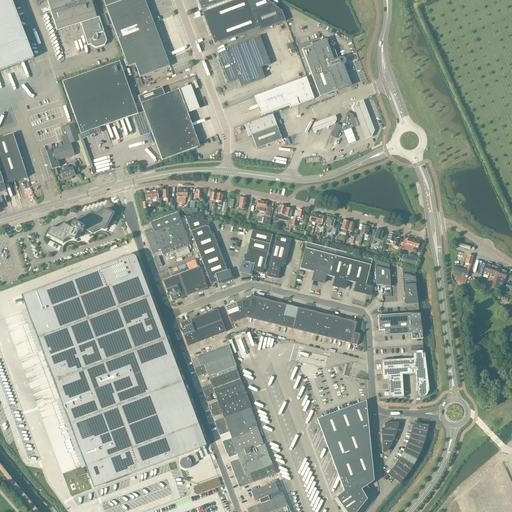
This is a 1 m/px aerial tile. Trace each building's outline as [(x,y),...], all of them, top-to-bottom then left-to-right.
[(0,0),(0,71),(33,58),(11,0),(0,0)] [(46,0),(47,2),(48,3),(49,6),(56,28),(57,31),(58,31),(81,23),(97,18),(96,14),(94,9),(91,0),(46,0)] [(144,0),(125,0),(106,7),(128,67),(135,64),(140,77),(170,66),(144,0)] [(206,9),(228,0),(202,0),(204,4),(199,5),(201,10),(206,9)] [(228,0),(206,9),(207,11),(202,13),(214,45),(259,28),(260,31),(285,21),(282,12),(272,4),(265,0),(228,0)] [(81,23),(88,46),(91,45),(91,46),(95,48),(96,49),(98,48),(104,45),(107,41),(99,18),(97,18),(81,23)] [(261,68),(270,64),(259,36),(226,49),(227,51),(218,55),(222,67),(223,67),(225,70),(224,71),(229,83),(238,80),(241,87),(264,78),(261,68)] [(325,40),(320,42),(314,45),(313,45),(302,49),(320,97),(338,90),(350,86),(343,66),(344,65),(345,65),(345,64),(346,63),(346,62),(346,61),(346,60),(345,59),(345,58),(344,58),(343,57),(342,57),(341,57),(340,57),(338,58),(335,51),(328,47),(325,40)] [(62,82),(81,134),(82,134),(83,139),(90,136),(91,137),(91,136),(94,135),(94,136),(95,135),(102,132),(100,128),(138,114),(123,72),(126,71),(122,61),(119,62),(62,82)] [(306,78),(254,97),(261,116),(289,105),(290,108),(314,99),(306,78)] [(162,88),(138,96),(162,160),(198,147),(197,145),(199,144),(179,90),(165,95),(162,88)] [(338,133),(356,126),(357,126),(353,115),(348,112),(341,127),(336,124),(331,136),(336,138),(338,133)] [(249,136),(277,126),(272,115),(244,125),(249,136)] [(65,128),(67,136),(70,144),(79,141),(74,125),(65,128)] [(277,126),(249,136),(249,137),(251,135),(257,149),(282,140),(277,126)] [(0,138),(0,172),(4,185),(27,177),(13,134),(0,138)] [(51,150),(47,152),(52,170),(57,168),(55,162),(75,156),(71,145),(52,151),(51,150)] [(79,169),(77,163),(73,164),(74,167),(69,169),(68,165),(66,166),(70,180),(73,179),(73,177),(76,176),(74,171),(79,169)] [(70,180),(66,166),(63,167),(64,170),(60,172),(59,168),(55,170),(57,176),(62,174),(63,180),(67,179),(68,181),(70,180)] [(162,205),(161,200),(161,199),(158,199),(157,190),(154,191),(153,190),(152,191),(151,191),(152,200),(156,199),(156,202),(158,202),(159,206),(162,206),(162,205)] [(190,207),(194,208),(195,201),(198,202),(198,200),(202,201),(203,192),(202,192),(201,191),(199,191),(196,191),(195,201),(191,201),(190,207)] [(216,201),(217,193),(211,192),(210,200),(209,200),(209,204),(212,204),(212,200),(216,201)] [(244,209),(246,199),(240,198),(239,201),(240,201),(239,204),(237,204),(236,208),(244,209)] [(258,201),(256,211),(265,212),(264,215),(262,224),(269,225),(271,217),(272,211),(273,207),(266,206),(267,203),(258,201)] [(277,208),(275,218),(284,220),(283,220),(288,221),(287,224),(292,225),(293,217),(290,217),(292,210),(286,208),(286,207),(280,206),(279,209),(277,208)] [(82,218),(81,217),(80,219),(79,219),(77,220),(77,221),(77,222),(78,223),(77,225),(74,224),(72,224),(71,228),(63,224),(61,226),(60,227),(58,228),(55,228),(53,228),(51,227),(47,235),(54,239),(54,240),(55,240),(56,240),(63,243),(64,242),(66,240),(68,239),(70,239),(72,239),(74,240),(78,232),(81,233),(83,233),(85,229),(89,231),(89,232),(89,233),(90,233),(91,233),(93,233),(94,232),(96,230),(98,229),(100,229),(102,229),(104,230),(108,223),(109,223),(109,222),(109,221),(113,214),(105,210),(103,212),(102,213),(100,214),(97,215),(95,214),(93,214),(92,216),(90,217),(88,218),(86,218),(85,218),(84,218),(82,218)] [(301,211),(298,210),(296,218),(293,217),(292,225),(291,225),(295,226),(297,221),(298,222),(299,221),(302,221),(304,212),(303,211),(302,210),(301,211)] [(145,235),(181,222),(177,213),(150,223),(152,228),(144,231),(145,235)] [(315,223),(317,215),(316,215),(316,214),(315,214),(314,214),(311,213),(309,222),(309,225),(311,226),(312,222),(315,223)] [(209,227),(210,221),(185,216),(185,217),(198,251),(217,243),(213,234),(211,234),(209,227)] [(326,216),(325,223),(328,224),(327,226),(327,229),(330,230),(331,226),(334,227),(336,219),(335,219),(334,218),(333,218),(332,218),(332,219),(330,218),(330,217),(326,216)] [(338,225),(337,232),(346,234),(347,231),(349,222),(345,221),(343,221),(342,226),(338,225)] [(187,246),(190,245),(181,222),(145,235),(152,252),(160,249),(163,255),(169,253),(175,251),(187,246)] [(349,222),(347,231),(350,231),(349,235),(352,236),(352,237),(350,243),(354,244),(357,234),(358,230),(354,229),(355,225),(355,224),(352,223),(349,222)] [(354,244),(360,246),(363,234),(367,235),(369,227),(362,225),(359,235),(357,234),(354,244)] [(370,243),(374,244),(375,241),(380,242),(379,246),(382,247),(384,238),(382,237),(383,231),(377,229),(376,234),(373,233),(370,243)] [(270,244),(272,234),(252,230),(250,239),(270,244)] [(384,239),(383,242),(388,244),(389,241),(395,242),(394,246),(398,248),(401,239),(396,238),(396,239),(394,239),(395,235),(389,233),(387,240),(384,239)] [(285,265),(291,239),(276,235),(266,277),(277,280),(280,268),(279,268),(279,267),(282,268),(283,264),(285,265)] [(412,248),(414,240),(408,238),(405,245),(410,246),(409,248),(412,248)] [(267,254),(270,244),(250,239),(248,249),(267,254)] [(414,240),(412,248),(413,249),(414,248),(418,249),(420,242),(414,240)] [(330,277),(337,251),(305,242),(306,243),(300,269),(314,273),(312,280),(323,283),(325,275),(330,277)] [(201,260),(220,253),(217,243),(198,251),(201,260)] [(187,246),(175,251),(178,258),(190,253),(187,246)] [(263,274),(267,254),(248,249),(244,262),(242,261),(239,272),(251,275),(252,271),(263,274)] [(339,287),(348,253),(337,251),(330,277),(335,278),(333,286),(339,287)] [(205,269),(224,262),(220,253),(201,260),(205,269)] [(351,282),(358,256),(348,253),(339,287),(344,289),(346,281),(351,282)] [(129,256),(21,296),(60,401),(93,489),(95,488),(105,485),(105,484),(206,446),(136,259),(136,258),(134,257),(133,256),(132,255),(130,255),(129,256)] [(401,262),(415,266),(417,258),(403,255),(401,262)] [(467,279),(473,257),(467,255),(465,263),(468,264),(467,270),(453,266),(451,274),(456,276),(467,279)] [(365,286),(372,260),(358,256),(351,282),(356,284),(354,291),(370,295),(372,287),(365,286)] [(158,257),(153,259),(157,268),(162,266),(158,257)] [(178,275),(199,267),(198,267),(195,259),(168,270),(168,268),(158,272),(162,281),(163,281),(178,275)] [(390,287),(389,264),(375,260),(376,286),(383,285),(383,286),(390,287)] [(233,280),(229,270),(227,270),(224,262),(205,269),(210,284),(217,281),(219,284),(221,283),(222,284),(233,280)] [(501,291),(507,272),(500,269),(500,268),(486,264),(483,274),(495,278),(491,288),(501,291)] [(178,275),(182,285),(186,295),(192,293),(193,294),(203,290),(202,289),(207,287),(199,267),(178,275)] [(403,285),(416,284),(414,271),(402,268),(402,269),(402,272),(402,275),(403,283),(403,285)] [(171,289),(182,285),(178,275),(163,281),(166,290),(168,290),(171,289)] [(417,303),(418,303),(416,284),(403,285),(403,286),(403,293),(404,293),(405,300),(404,300),(404,304),(405,304),(405,305),(417,304),(417,303)] [(180,297),(186,295),(182,285),(171,289),(174,295),(178,293),(180,297)] [(181,299),(180,297),(178,293),(174,295),(171,289),(168,290),(166,290),(167,291),(166,291),(167,294),(166,294),(168,297),(170,296),(172,302),(171,302),(172,302),(181,299)] [(260,311),(263,299),(257,298),(256,299),(251,298),(247,300),(251,309),(252,309),(254,310),(260,311)] [(272,314),(274,304),(268,302),(269,301),(263,299),(260,311),(266,312),(272,314)] [(240,314),(244,312),(251,309),(247,300),(242,302),(241,300),(235,302),(240,314)] [(228,318),(236,315),(240,314),(235,302),(230,305),(230,306),(225,308),(228,318)] [(283,317),(286,305),(280,304),(280,305),(274,304),(272,314),(277,315),(283,317)] [(295,320),(297,309),(292,308),(292,307),(286,305),(283,317),(289,318),(295,320)] [(252,319),(254,310),(252,309),(251,309),(244,312),(247,318),(252,319)] [(306,323),(309,311),(303,309),(303,311),(297,309),(295,320),(301,321),(306,323)] [(257,321),(260,311),(254,310),(252,319),(257,321)] [(212,324),(217,322),(221,321),(218,311),(213,313),(213,311),(208,313),(212,324)] [(263,322),(266,312),(260,311),(257,321),(263,322)] [(318,325),(321,315),(315,314),(315,312),(309,311),(306,323),(312,324),(318,325)] [(239,321),(247,318),(244,312),(240,314),(236,315),(239,321)] [(269,324),(272,314),(266,312),(263,322),(269,324)] [(207,326),(212,324),(208,313),(203,315),(203,316),(199,318),(202,328),(207,326)] [(419,313),(410,314),(378,316),(379,331),(384,330),(384,336),(411,334),(412,340),(422,339),(419,313)] [(275,325),(277,315),(272,314),(269,324),(275,325)] [(231,324),(239,321),(236,315),(228,318),(231,324)] [(281,327),(283,317),(277,315),(275,325),(281,327)] [(330,328),(333,317),(327,315),(326,317),(321,315),(318,325),(324,327),(330,328)] [(287,328),(289,318),(283,317),(281,327),(287,328)] [(341,331),(344,321),(338,320),(339,318),(333,317),(330,328),(336,330),(341,331)] [(193,332),(198,330),(202,328),(199,318),(194,320),(193,318),(188,320),(193,332)] [(292,329),(295,320),(289,318),(287,328),(292,329)] [(183,335),(188,333),(193,332),(188,320),(180,324),(181,326),(182,329),(180,330),(181,333),(182,333),(183,335)] [(298,331),(301,321),(295,320),(292,329),(298,331)] [(353,334),(354,333),(356,323),(356,322),(348,320),(347,322),(344,321),(341,331),(347,333),(353,334)] [(304,332),(306,323),(301,321),(298,331),(304,332)] [(310,334),(312,324),(306,323),(304,332),(310,334)] [(316,335),(318,325),(312,324),(310,334),(316,335)] [(322,337),(324,327),(318,325),(316,335),(322,337)] [(211,337),(210,333),(207,326),(202,328),(207,339),(211,337)] [(327,338),(330,328),(324,327),(322,337),(327,338)] [(202,341),(207,339),(202,328),(198,330),(202,341)] [(333,340),(336,330),(330,328),(327,338),(333,340)] [(197,343),(202,341),(198,330),(193,332),(197,343)] [(339,341),(341,331),(336,330),(333,340),(339,341)] [(345,342),(347,333),(341,331),(339,341),(345,342)] [(192,345),(197,343),(193,332),(188,333),(192,345)] [(187,347),(192,345),(188,333),(183,335),(187,347)] [(351,344),(353,334),(347,333),(345,342),(351,344)] [(360,335),(360,334),(354,333),(353,334),(351,344),(357,345),(359,335),(360,335)] [(210,363),(232,355),(229,345),(206,354),(210,363)] [(428,392),(429,392),(429,390),(424,353),(422,353),(422,351),(415,351),(415,354),(413,354),(413,359),(381,361),(381,369),(382,374),(382,377),(382,380),(382,381),(387,380),(388,392),(383,393),(383,394),(383,397),(383,398),(391,397),(391,398),(403,397),(402,375),(414,374),(415,392),(416,392),(416,394),(417,395),(418,396),(419,397),(420,397),(421,398),(422,398),(424,397),(425,397),(426,396),(427,395),(428,394),(428,393),(428,392)] [(195,369),(210,363),(206,354),(197,357),(191,359),(195,369)] [(210,380),(237,370),(235,367),(236,366),(232,355),(210,363),(195,369),(197,377),(207,373),(210,380)] [(214,393),(242,382),(241,382),(237,370),(210,380),(211,385),(202,388),(205,396),(214,393)] [(224,418),(251,408),(251,407),(242,382),(214,393),(218,402),(208,405),(213,417),(222,414),(224,418)] [(337,498),(346,511),(355,511),(366,500),(360,490),(373,480),(371,459),(366,401),(317,419),(319,425),(323,427),(321,431),(325,432),(323,436),(327,447),(331,449),(329,453),(330,453),(333,455),(331,458),(336,469),(339,471),(338,475),(341,477),(340,480),(344,492),(337,498)] [(256,426),(257,425),(251,408),(224,418),(214,421),(214,422),(219,435),(229,432),(230,436),(235,434),(256,426)] [(237,454),(264,444),(256,426),(235,434),(236,437),(222,442),(227,454),(229,458),(237,454)] [(411,434),(425,438),(427,432),(413,429),(412,431),(413,431),(412,434),(411,434)] [(410,439),(423,444),(425,438),(411,434),(411,436),(410,439)] [(408,444),(421,449),(423,444),(410,439),(409,441),(408,444),(408,443),(408,444)] [(383,442),(383,452),(384,452),(384,451),(386,451),(386,448),(388,448),(388,449),(389,446),(391,442),(383,442)] [(236,479),(273,464),(272,465),(264,444),(237,454),(239,459),(230,463),(236,479)] [(408,444),(407,445),(408,446),(406,448),(419,455),(421,449),(408,444)] [(403,453),(416,460),(419,455),(406,448),(405,450),(404,453),(403,453)] [(196,453),(190,455),(193,463),(199,461),(196,453)] [(401,458),(413,465),(416,460),(403,453),(403,455),(401,458),(401,457),(401,458)] [(398,462),(410,470),(413,465),(401,458),(400,459),(399,462),(398,462)] [(398,462),(397,464),(396,466),(395,466),(407,475),(410,470),(398,462)] [(273,465),(244,476),(246,480),(254,477),(258,487),(250,490),(256,506),(284,495),(286,494),(274,464),(273,464),(273,465)] [(395,466),(394,468),(392,471),(392,470),(403,480),(407,475),(395,466)] [(392,470),(390,473),(391,474),(389,475),(400,484),(403,480),(392,470)] [(290,511),(284,495),(256,506),(247,509),(248,511),(290,511)]
